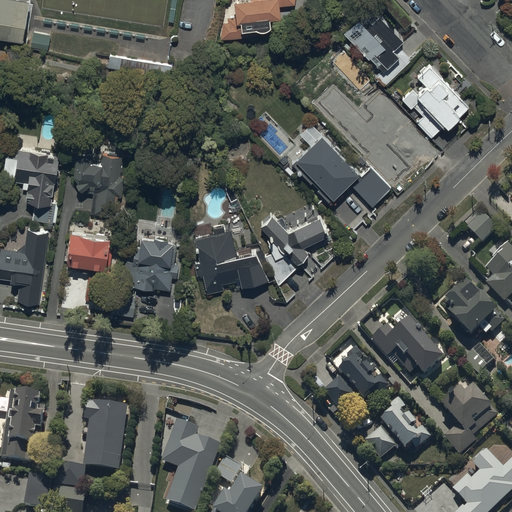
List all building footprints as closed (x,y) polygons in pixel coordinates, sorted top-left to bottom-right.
[(24,0),(0,0),(0,28),(19,32),(24,0)] [(236,0),(238,15),(229,16),(230,20),(224,20),(221,32),(255,28),(254,21),(256,21),(260,22),(264,22),(270,19),(269,10),(279,9),(278,0),(281,0),(236,0)] [(402,37),(378,13),(370,19),(366,15),(361,20),(357,16),(342,30),(367,56),(369,55),(382,69),(398,53),(392,47),(402,37)] [(51,33),(33,30),(29,49),(48,52),(51,33)] [(174,65),(109,54),(107,66),(172,77),(174,65)] [(454,91),(429,65),(426,68),(424,66),(419,71),(420,73),(417,76),(424,83),(418,89),(419,90),(417,93),(412,88),(402,98),(410,107),(413,104),(423,115),(416,121),(431,136),(444,123),(446,125),(468,105),(458,95),(460,94),(455,89),(454,91)] [(310,143),(295,158),(332,195),(348,179),(372,204),(390,187),(370,166),(361,174),(358,170),(310,122),(300,132),(310,143)] [(17,152),(6,151),(3,174),(12,176),(12,180),(23,182),(22,187),(26,187),(24,198),(35,200),(32,219),(46,221),(45,227),(51,228),(55,202),(50,201),(53,180),(57,180),(59,169),(55,169),(57,153),(49,152),(49,149),(30,147),(29,149),(18,147),(17,152)] [(90,152),(75,150),(73,173),(77,180),(75,181),(80,189),(83,186),(87,191),(93,192),(90,212),(112,215),(115,194),(120,195),(123,177),(118,176),(121,155),(102,152),(101,163),(89,162),(90,152)] [(468,227),(466,229),(482,243),(497,228),(478,210),(465,224),(468,227)] [(272,251),(265,255),(278,284),(298,265),(295,263),(307,250),(302,245),(327,232),(319,215),(287,230),(270,213),(259,223),(274,239),(268,243),(272,251)] [(192,228),(194,237),(199,261),(194,262),(201,294),(268,277),(259,259),(264,257),(260,248),(255,251),(251,252),(249,246),(235,249),(230,229),(225,230),(224,224),(213,226),(214,233),(212,233),(210,225),(192,228)] [(38,302),(48,231),(27,228),(25,243),(14,250),(0,248),(0,277),(19,281),(17,299),(38,302)] [(108,236),(70,231),(66,262),(109,268),(112,247),(107,247),(108,236)] [(134,279),(133,285),(154,288),(154,286),(170,288),(171,276),(175,276),(177,262),(173,262),(176,243),(172,243),(172,240),(166,239),(167,236),(153,234),(153,237),(140,235),(138,246),(134,245),(131,261),(125,260),(122,277),(134,279)] [(493,277),(485,285),(504,303),(511,295),(511,248),(508,244),(506,246),(500,240),(490,250),(496,256),(493,259),(494,261),(485,270),(493,277)] [(504,321),(470,288),(459,299),(453,294),(445,302),(453,310),(448,315),(471,338),(480,329),(486,335),(489,332),(491,334),(504,321)] [(116,313),(132,315),(135,297),(113,294),(109,320),(115,321),(116,313)] [(442,360),(409,323),(401,331),(398,327),(393,332),(388,326),(385,328),(372,314),(360,325),(373,339),(370,341),(392,366),(397,361),(410,375),(416,369),(423,377),(442,360)] [(495,360),(479,345),(464,360),(478,375),(478,376),(484,382),(490,375),(485,370),(495,360)] [(342,376),(324,392),(339,410),(353,397),(355,400),(359,396),(363,400),(369,395),(374,400),(389,387),(380,377),(374,383),(370,378),(374,374),(367,366),(363,369),(357,362),(362,357),(355,349),(347,356),(351,361),(339,372),(342,376)] [(459,391),(441,408),(457,425),(443,438),(460,456),(476,441),(473,438),(498,416),(473,389),(465,397),(459,391)] [(39,406),(40,397),(9,393),(1,459),(31,463),(33,445),(40,446),(45,407),(39,406)] [(412,446),(416,450),(430,438),(423,429),(417,434),(413,429),(417,426),(410,417),(404,422),(399,415),(401,414),(400,412),(405,407),(398,399),(390,406),(394,411),(380,422),(383,426),(365,442),(380,460),(398,444),(405,452),(412,446)] [(85,448),(83,466),(119,471),(127,407),(87,402),(81,448),(85,448)] [(504,448),(490,434),(473,452),(487,466),(504,448)] [(241,467),(225,458),(215,475),(232,485),(241,467)] [(29,475),(24,506),(47,510),(52,478),(29,475)] [(492,511),(509,494),(499,485),(493,492),(482,481),(479,483),(473,478),(472,479),(469,476),(461,483),(464,486),(462,488),(468,495),(464,498),(462,496),(445,511),(492,511)] [(250,511),(262,493),(240,480),(230,497),(225,494),(213,511),(250,511)]
